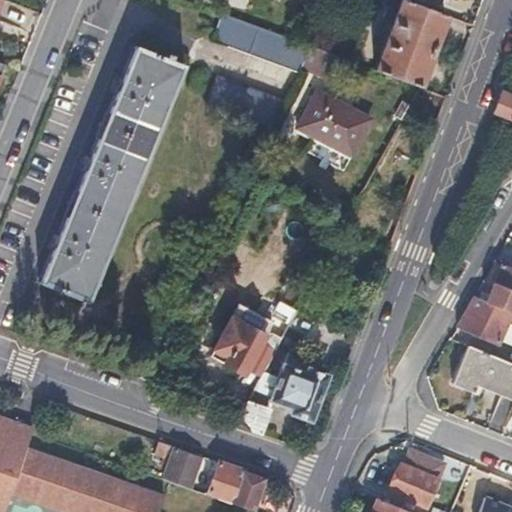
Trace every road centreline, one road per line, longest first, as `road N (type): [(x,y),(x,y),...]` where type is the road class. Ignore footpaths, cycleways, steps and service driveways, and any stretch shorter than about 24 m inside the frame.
road 1 (secondary): [(511,1),(359,403)]
road 2 (residential): [(0,362),(329,479)]
road 3 (unknown): [(133,409),(266,164)]
road 4 (residential): [(392,416),(511,199)]
road 5 (residential): [(74,0),(0,173)]
road 6 (residential): [(392,416),(511,460)]
